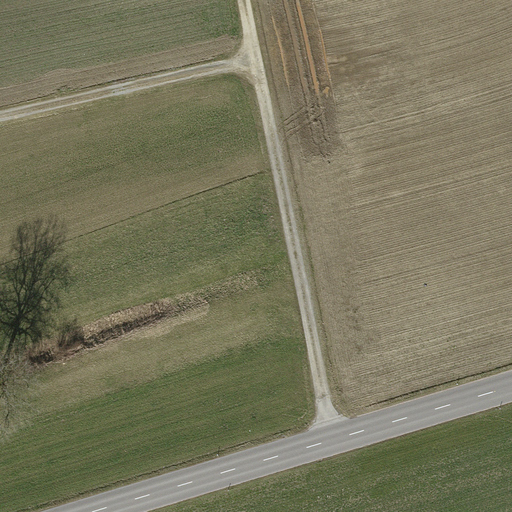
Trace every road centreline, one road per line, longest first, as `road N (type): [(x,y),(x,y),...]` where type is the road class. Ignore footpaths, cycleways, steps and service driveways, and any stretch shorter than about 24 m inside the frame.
road 1 (track): [(338,444),(245,0)]
road 2 (secondary): [(106,511),(511,392)]
road 3 (track): [(258,66),(0,120)]
